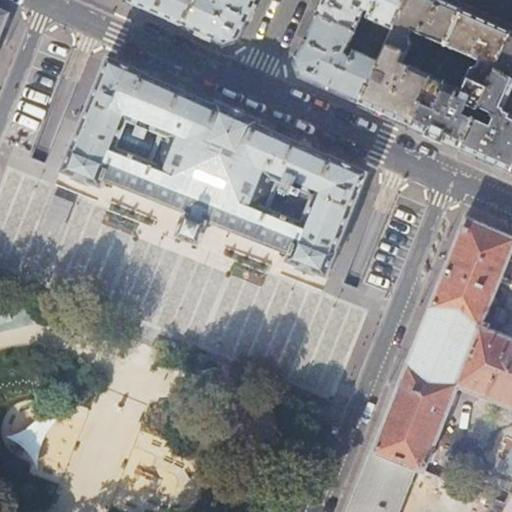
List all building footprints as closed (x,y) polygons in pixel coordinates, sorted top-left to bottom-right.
[(129,0),(129,1),(151,10),(184,25),(195,0),(129,0)] [(240,38),(257,0),(195,0),(184,25),(205,34),(226,44),(235,40),(240,38)] [(323,0),(317,14),(353,31),(356,32),(363,15),(368,17),(368,18),(391,29),(403,0),(323,0)] [(463,10),(441,0),(403,0),(391,29),(378,60),(359,103),(384,114),(410,126),(433,76),(438,65),(430,61),(425,72),(404,62),(412,44),(410,37),(413,31),(446,46),(463,10)] [(0,8),(0,37),(10,13),(0,8)] [(511,35),(511,32),(463,10),(446,46),(480,62),(477,68),(470,70),(461,89),(463,92),(447,85),(448,83),(433,76),(410,126),(435,137),(460,148),(473,119),(479,108),(511,35)] [(343,52),(353,31),(317,14),(295,63),(297,69),(300,77),(324,87),(359,103),(378,60),(353,49),(349,58),(347,57),(343,52)] [(511,35),(479,108),(490,113),(485,125),(473,119),(460,148),(488,160),(511,171),(511,169),(511,115),(506,113),(505,111),(511,94),(511,35)] [(147,74),(108,56),(61,171),(102,188),(105,180),(186,213),(184,218),(189,220),(191,214),(197,217),(203,219),(201,225),(206,227),(208,222),(289,254),(286,261),(327,278),(364,185),(369,172),(329,155),(328,156),(305,145),(265,127),(266,126),(260,123),(261,120),(239,111),(218,101),(216,104),(209,101),(209,102),(147,75),(147,74)] [(397,511),(414,469),(423,472),(458,387),(511,408),(511,337),(502,333),(511,311),(498,306),(490,325),(485,323),(511,252),(511,237),(466,216),(427,313),(414,347),(372,452),(348,511),(397,511)] [(511,452),(503,469),(511,473),(511,452)] [(488,511),(502,511),(506,506),(495,500),(488,511)]
